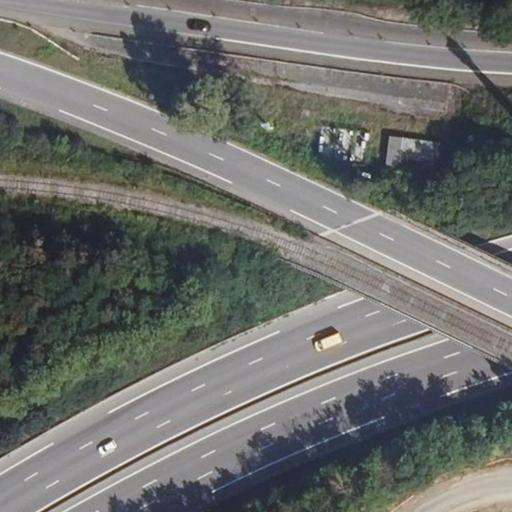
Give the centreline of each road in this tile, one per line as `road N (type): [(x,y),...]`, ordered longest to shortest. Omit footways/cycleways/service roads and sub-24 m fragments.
road 1 (trunk): [(0,70),(210,154),(511,299)]
road 2 (trunk): [(511,279),(235,380),(0,503)]
road 3 (trunk): [(511,64),(403,56),(27,0)]
road 4 (trunk): [(111,511),(267,436),(511,348)]
